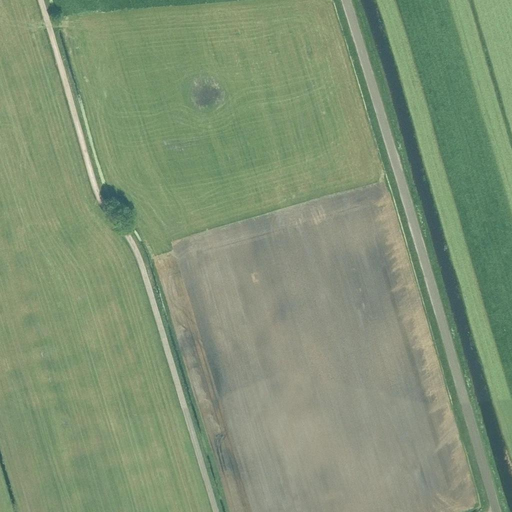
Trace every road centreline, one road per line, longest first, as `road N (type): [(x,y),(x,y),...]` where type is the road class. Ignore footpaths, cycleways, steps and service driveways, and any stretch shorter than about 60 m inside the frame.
road 1 (track): [(215,511),(137,252),(95,188),(40,0)]
road 2 (tertiary): [(495,511),(345,0)]
